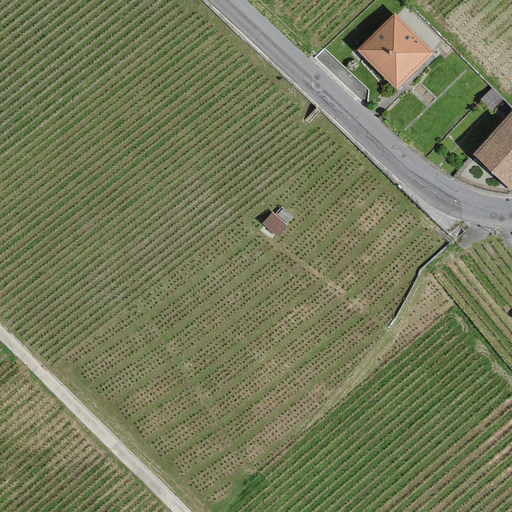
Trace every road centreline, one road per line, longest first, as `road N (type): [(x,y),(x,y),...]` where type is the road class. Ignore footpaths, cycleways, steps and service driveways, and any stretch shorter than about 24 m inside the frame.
road 1 (tertiary): [(227,0),(413,173),(466,205),(511,210)]
road 2 (track): [(180,511),(0,331)]
